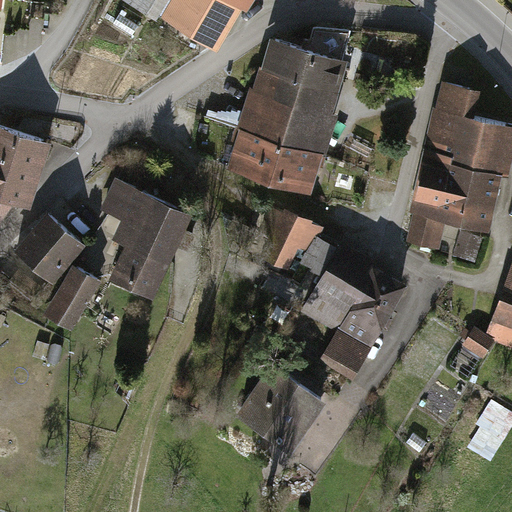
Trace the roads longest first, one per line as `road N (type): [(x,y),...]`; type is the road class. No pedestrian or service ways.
road 1 (residential): [(445,23),(389,247),(425,273),(304,461)]
road 2 (residential): [(0,96),(135,117),(267,23),(294,14),(329,10),(445,23)]
road 3 (track): [(136,511),(154,412),(209,293),(218,246),(190,164),(135,117)]
road 4 (unknown): [(135,117),(43,205)]
